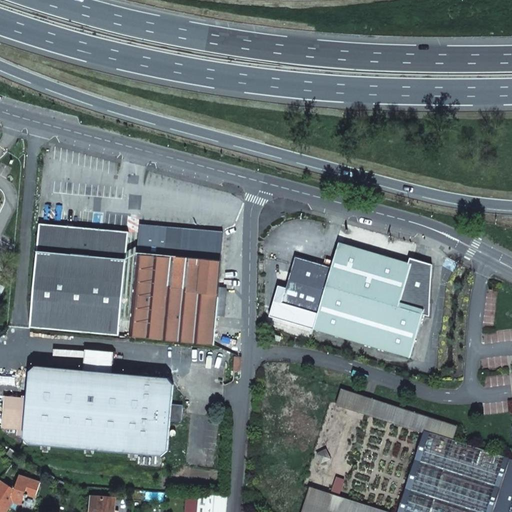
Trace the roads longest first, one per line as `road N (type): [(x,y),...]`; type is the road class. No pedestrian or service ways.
road 1 (motorway): [(0,63),(128,112),(471,204),(511,207)]
road 2 (motorway): [(0,21),(143,60),(255,79),(511,91)]
road 3 (motorway): [(511,58),(276,48),(49,0)]
road 4 (unknown): [(36,120),(20,332),(170,355)]
road 5 (residential): [(261,182),(250,238),(232,511)]
road 6 (tertiary): [(0,110),(261,182)]
road 7 (tertiary): [(261,182),(446,234),(511,265)]
road 8 (unknown): [(133,147),(131,197),(232,210)]
